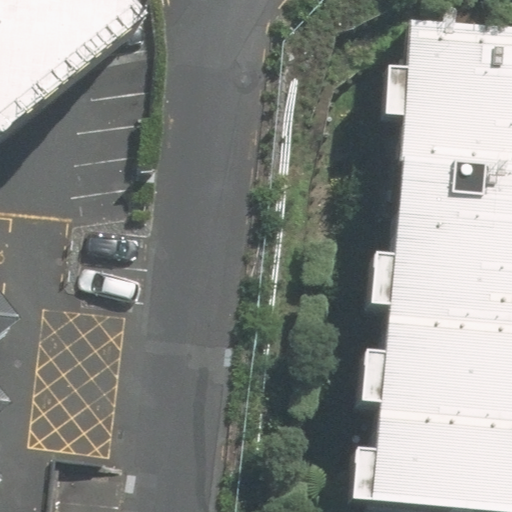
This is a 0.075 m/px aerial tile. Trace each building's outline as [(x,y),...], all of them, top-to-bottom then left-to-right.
[(0,0),(0,147),(38,116),(134,34),(149,5),(146,0),(0,0)] [(511,94),(511,35),(412,26),(406,83),(511,94)] [(511,153),(511,94),(406,83),(400,141),(511,153)] [(511,211),(511,153),(400,141),(394,200),(511,211)] [(511,270),(511,211),(394,200),(388,257),(511,270)] [(511,329),(511,270),(388,257),(381,315),(511,329)] [(511,387),(511,329),(381,315),(375,373),(511,387)] [(511,446),(511,387),(375,373),(369,431),(511,446)] [(511,504),(511,446),(369,431),(363,489),(511,504)] [(511,511),(511,504),(363,489),(360,511),(511,511)]
